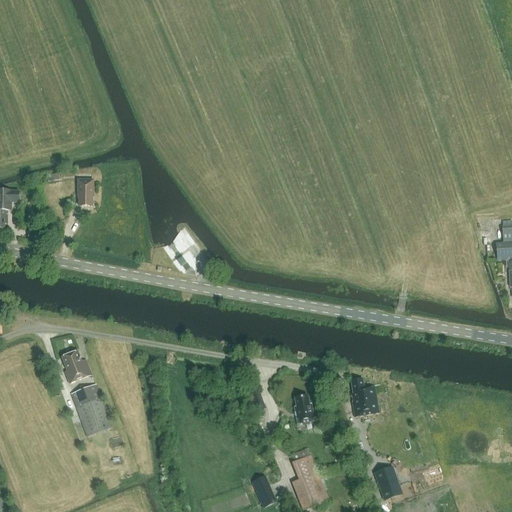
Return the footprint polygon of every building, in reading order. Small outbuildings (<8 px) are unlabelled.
[(47,176),(49,183),(61,181),(60,174),(47,176)] [(93,198),(93,181),(78,181),(78,198),(80,198),(79,207),(92,207),(92,198),(93,198)] [(0,191),(0,228),(5,229),(5,225),(7,225),(8,212),(12,212),(12,204),(19,204),(20,192),(0,191)] [(511,226),(503,227),(504,244),(497,244),(497,262),(509,261),(510,289),(511,289),(511,226)] [(186,263),(182,257),(177,261),(181,267),(186,263)] [(78,352),(61,358),(67,372),(65,373),(70,384),(92,375),(86,360),(82,362),(78,352)] [(351,391),(355,418),(379,415),(378,409),(377,409),(376,402),(377,402),(375,388),(363,389),(362,380),(352,381),(354,391),(351,391)] [(112,428),(98,392),(96,385),(71,394),(74,402),(87,438),(112,428)] [(308,397),(295,399),(297,407),(295,408),(298,425),(315,422),(311,405),(309,405),(308,397)] [(263,418),(261,411),(253,414),(255,420),(263,418)] [(112,439),(114,448),(125,445),(122,436),(112,439)] [(304,511),(330,502),(319,476),(308,449),(292,456),(295,463),(292,465),(299,481),(292,484),(303,511),(304,511)] [(392,468),(375,474),(385,500),(402,494),(392,468)] [(252,483),(263,510),(277,504),(266,477),(252,483)]
